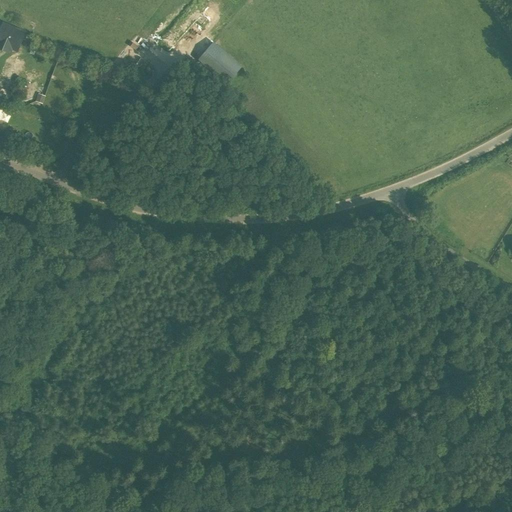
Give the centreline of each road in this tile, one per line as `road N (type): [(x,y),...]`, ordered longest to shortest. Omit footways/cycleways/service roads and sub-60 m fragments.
road 1 (unclassified): [(392,190),(323,211),(194,218),(0,162)]
road 2 (unclassified): [(511,287),(415,225),(392,190)]
road 3 (unclassified): [(392,190),(511,133)]
